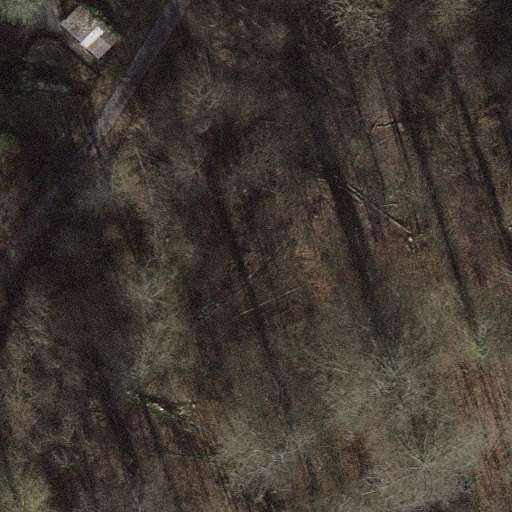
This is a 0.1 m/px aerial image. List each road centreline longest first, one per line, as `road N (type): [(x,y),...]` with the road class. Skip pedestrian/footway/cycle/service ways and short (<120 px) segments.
road 1 (track): [(0,279),(102,120)]
road 2 (track): [(102,120),(178,0)]
